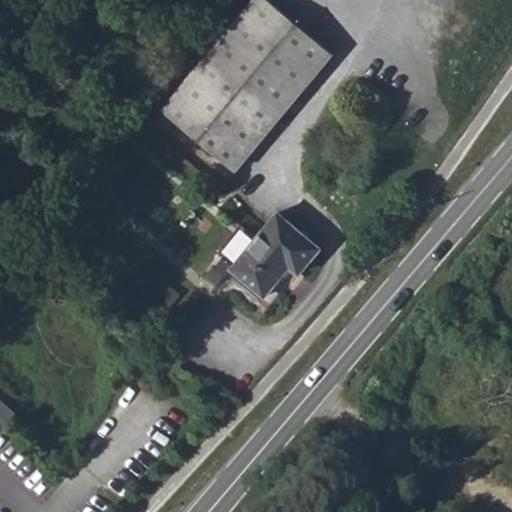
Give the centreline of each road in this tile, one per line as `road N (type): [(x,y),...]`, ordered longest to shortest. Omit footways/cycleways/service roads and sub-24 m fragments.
road 1 (secondary): [(208,511),(511,157)]
road 2 (residential): [(56,511),(151,408)]
